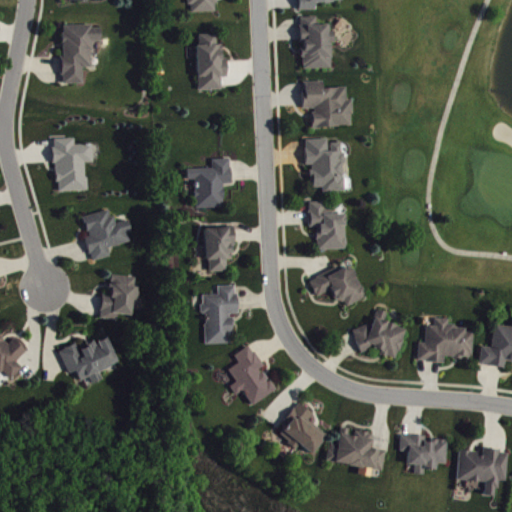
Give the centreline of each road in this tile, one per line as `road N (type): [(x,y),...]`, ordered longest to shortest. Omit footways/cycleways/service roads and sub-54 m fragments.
road 1 (residential): [(311,365),(282,325),(272,294),(259,0)]
road 2 (residential): [(44,284),(5,123),(26,0)]
road 3 (residential): [(311,365),(360,392),(511,406)]
